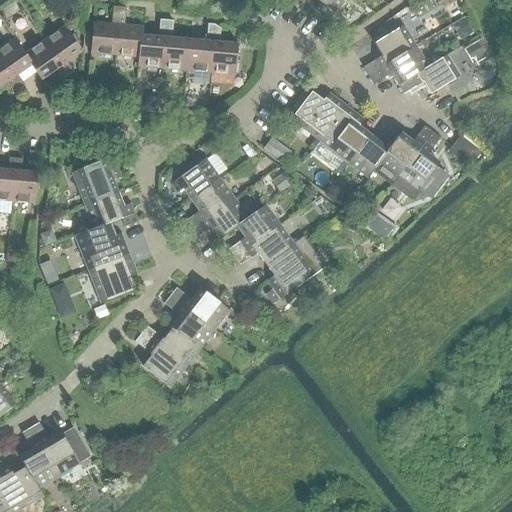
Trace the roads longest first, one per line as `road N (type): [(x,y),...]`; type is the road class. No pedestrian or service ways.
road 1 (residential): [(168,248),(164,276),(140,306),(57,395),(0,434)]
road 2 (residential): [(143,158),(185,148),(248,100),(290,49)]
road 3 (residential): [(440,129),(415,110),(394,116),(290,49)]
road 4 (residential): [(0,126),(110,132),(143,158)]
